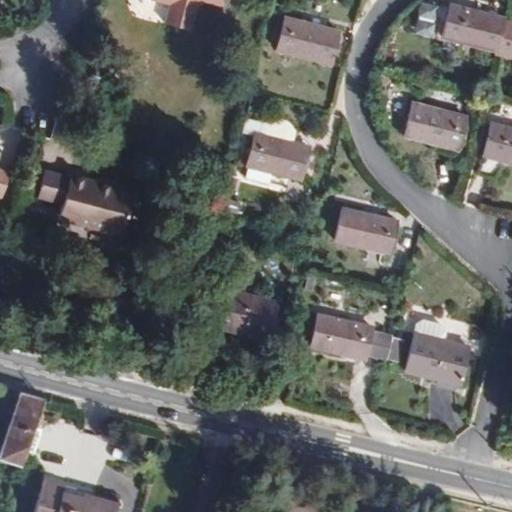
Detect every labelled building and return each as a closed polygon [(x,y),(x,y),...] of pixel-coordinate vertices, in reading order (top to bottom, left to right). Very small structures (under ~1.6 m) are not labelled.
[(150,0),(151,1),(169,7),(165,23),(191,31),(200,2),(219,7),(220,0),(150,0)] [(504,22),(504,19),(450,6),(442,37),(446,38),(442,52),(461,57),(464,43),(497,51),(504,22)] [(284,19),(276,53),(331,66),(339,32),(284,19)] [(511,58),(511,23),(504,22),(497,51),(496,54),(511,58)] [(413,104),(404,138),(460,151),(468,118),(413,104)] [(252,135),(241,178),(265,183),(268,172),(300,180),(308,149),(290,144),(292,132),(287,127),(279,122),(270,123),(261,124),(258,136),(252,135)] [(511,129),(491,124),(482,158),(511,165),(511,129)] [(0,205),(10,173),(0,170),(0,205)] [(132,199),(94,188),(96,182),(71,175),(71,177),(45,170),(37,198),(62,205),(60,214),(79,219),(78,226),(121,237),(132,199)] [(134,192),(96,182),(94,188),(132,199),(134,192)] [(342,209),(334,243),(389,256),(397,222),(342,209)] [(78,226),(79,219),(60,214),(58,221),(78,226)] [(267,342),(277,303),(223,289),(219,302),(216,314),(213,328),(267,342)] [(216,314),(219,302),(206,299),(203,311),(216,314)] [(318,314),(310,348),(365,362),(374,328),(318,314)] [(416,325),(405,374),(434,381),(437,386),(453,390),(457,386),(460,387),(470,348),(443,342),(445,331),(442,326),(422,322),(416,325)] [(0,453),(19,459),(40,395),(17,389),(0,439),(0,453)] [(44,481),(36,511),(117,511),(120,499),(95,494),(93,501),(64,494),(66,487),(44,481)]
